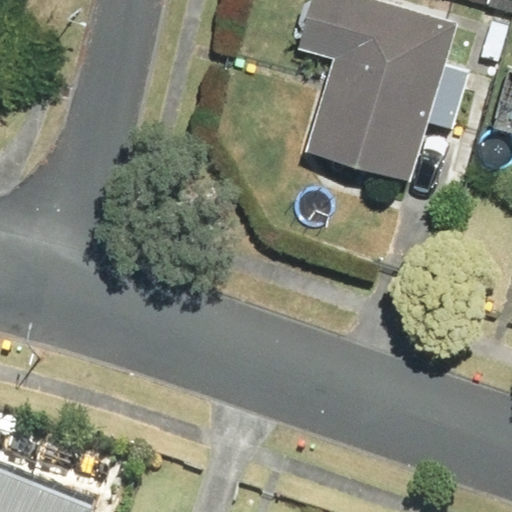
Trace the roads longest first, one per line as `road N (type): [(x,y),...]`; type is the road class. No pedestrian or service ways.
road 1 (residential): [(85,299),(511,446)]
road 2 (residential): [(138,0),(85,299)]
